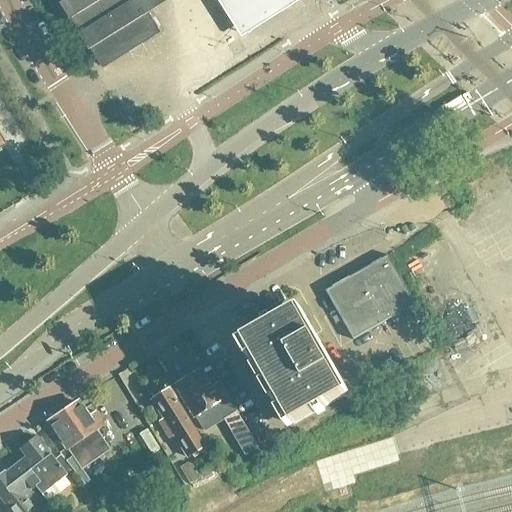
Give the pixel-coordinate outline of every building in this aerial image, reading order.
[(58,0),(98,65),(156,29),(137,0),(58,0)] [(214,0),(239,39),(300,1),(299,0),(214,0)] [(417,303),(389,254),(327,291),(355,339),(417,303)] [(348,393),(323,351),(299,309),(245,340),(295,424),(348,393)] [(218,382),(209,387),(200,372),(186,380),(184,378),(179,381),(179,384),(176,386),(202,430),(235,410),(218,382)] [(204,446),(168,389),(166,390),(163,385),(150,394),(152,398),(151,399),(163,419),(158,422),(168,438),(173,434),(187,456),(204,446)] [(108,450),(95,430),(103,425),(92,408),(85,413),(78,402),(48,422),(65,448),(71,457),(74,461),(80,469),(108,450)] [(231,429),(245,455),(257,448),(242,422),(231,429)] [(146,431),(138,436),(151,455),(159,450),(146,431)] [(71,470),(67,465),(64,462),(59,456),(54,460),(36,437),(20,450),(25,457),(21,460),(40,483),(34,488),(46,502),(54,496),(48,488),(71,470)] [(65,448),(58,454),(59,456),(64,462),(67,465),(71,470),(72,470),(84,485),(89,482),(80,469),(74,461),(71,457),(65,448)] [(46,502),(34,488),(40,483),(21,460),(4,473),(0,475),(0,498),(1,498),(11,511),(38,511),(39,511),(37,508),(42,505),(46,502)] [(189,484),(197,479),(186,463),(179,467),(189,484)]
